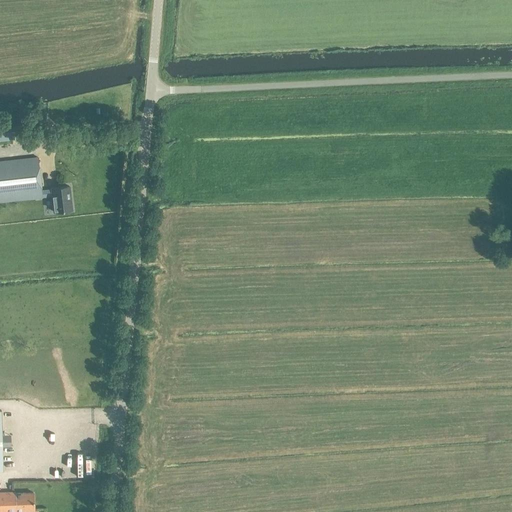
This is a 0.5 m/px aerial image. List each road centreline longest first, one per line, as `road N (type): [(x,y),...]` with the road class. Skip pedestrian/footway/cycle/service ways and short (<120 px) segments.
road 1 (unclassified): [(113,511),(150,91)]
road 2 (unclassified): [(511,75),(150,91)]
road 3 (track): [(0,155),(146,130)]
